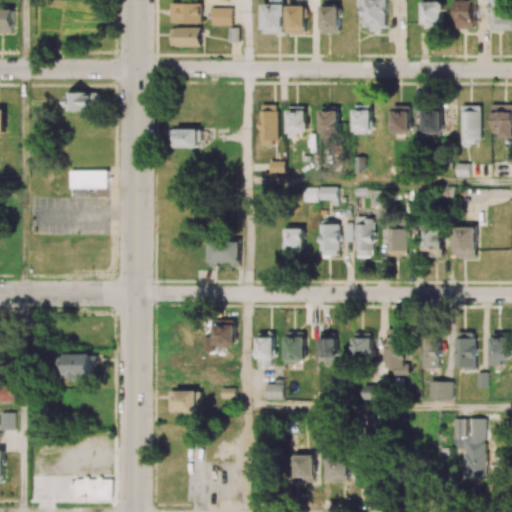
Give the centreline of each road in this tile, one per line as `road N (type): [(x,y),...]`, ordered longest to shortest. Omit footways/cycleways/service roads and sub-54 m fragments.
road 1 (secondary): [(136,511),(137,0)]
road 2 (residential): [(511,295),(137,294)]
road 3 (residential): [(511,70),(137,70)]
road 4 (residential): [(137,70),(0,69)]
road 5 (residential): [(137,294),(0,294)]
